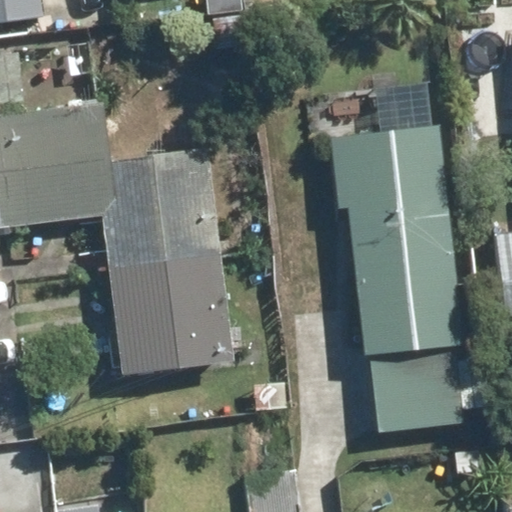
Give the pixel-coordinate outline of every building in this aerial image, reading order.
[(0,0),(0,16),(45,12),(43,0),(0,0)] [(117,375),(228,362),(202,147),(103,159),(96,102),(0,113),(0,227),(98,215),(117,375)] [(461,345),(432,124),(324,138),(333,209),(342,208),(372,433),(459,422),(449,346),(461,345)] [(511,314),(511,232),(490,235),(498,316),(511,314)] [(296,511),(293,468),(243,473),(247,511),(296,511)] [(98,511),(97,500),(49,507),(49,511),(98,511)]
